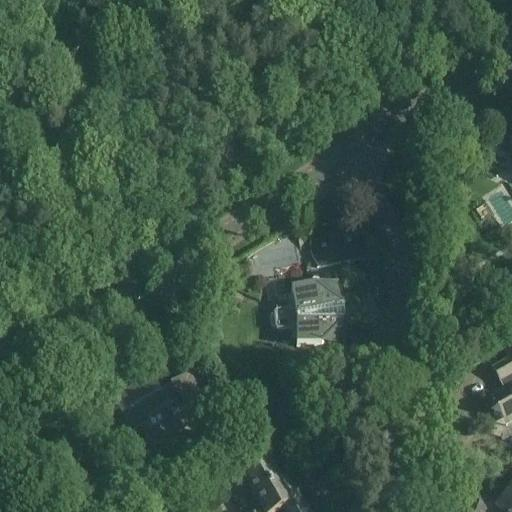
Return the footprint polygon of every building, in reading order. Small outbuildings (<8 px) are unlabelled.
[(316,270),(365,260),(350,237),(341,231),(332,229),(326,228),(320,230),(313,238),(316,270)] [(271,317),(269,321),(269,326),(270,329),(270,330),(271,331),(272,332),(273,332),(274,332),(274,333),(275,334),(290,334),(296,334),(296,348),(346,348),(346,324),(337,324),(335,312),(344,310),(338,285),(291,295),(294,312),(289,313),(275,316),(271,317)] [(502,383),(506,390),(491,399),(496,408),(494,416),(511,421),(511,360),(493,371),(501,384),(502,383)] [(151,383),(111,408),(130,439),(139,433),(160,420),(164,426),(185,413),(206,399),(192,377),(161,397),(151,383)] [(256,404),(239,415),(260,449),(277,438),(256,404)] [(92,472),(84,461),(81,463),(65,438),(24,463),(40,489),(73,468),(81,481),(77,493),(84,505),(98,507),(109,501),(113,488),(105,476),(92,472)] [(307,511),(287,477),(279,482),(270,466),(244,481),(262,511),(307,511)] [(511,511),(511,492),(498,507),(502,511),(511,511)] [(486,511),(480,500),(459,511),(486,511)]
